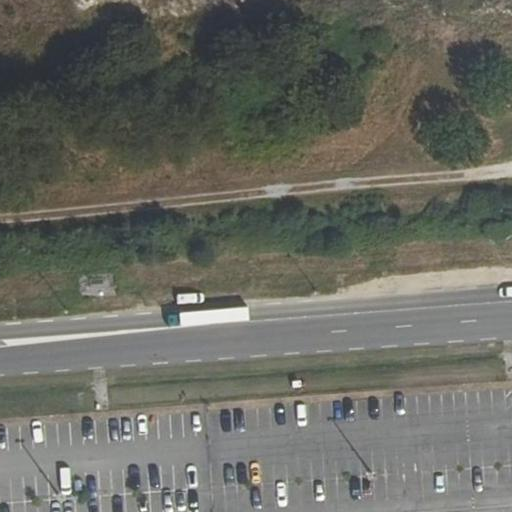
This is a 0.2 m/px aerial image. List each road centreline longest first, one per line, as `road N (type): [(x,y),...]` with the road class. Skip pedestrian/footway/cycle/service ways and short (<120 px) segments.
road 1 (tertiary): [(123,343),(511,313)]
road 2 (tertiary): [(0,356),(123,343)]
road 3 (tertiary): [(123,343),(0,342)]
